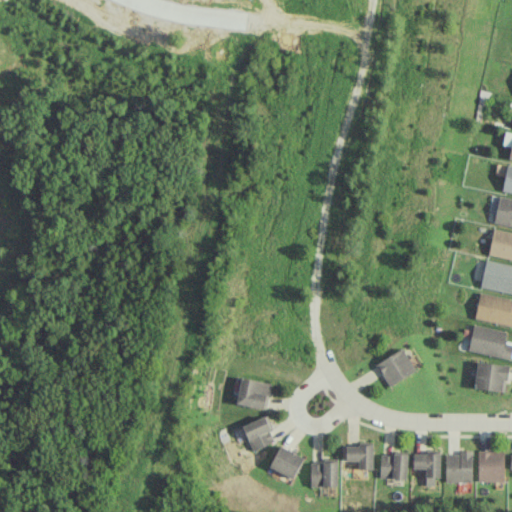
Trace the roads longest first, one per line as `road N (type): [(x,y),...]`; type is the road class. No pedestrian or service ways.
road 1 (residential): [(147,0),(215,20),(331,25),(365,43),(319,270),(319,337),(332,378)]
road 2 (residential): [(511,421),(384,415),(332,378),(299,394),(295,409),(311,425),(354,399)]
